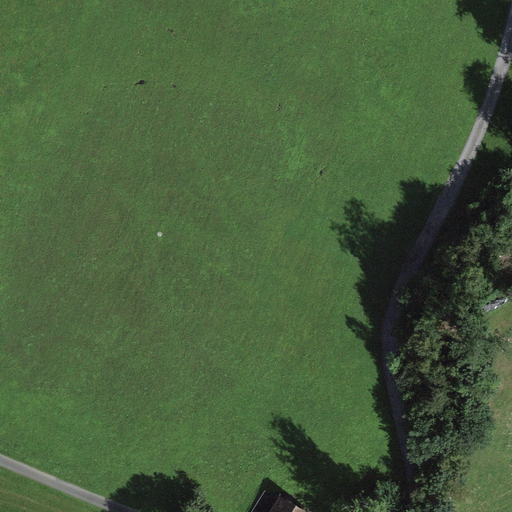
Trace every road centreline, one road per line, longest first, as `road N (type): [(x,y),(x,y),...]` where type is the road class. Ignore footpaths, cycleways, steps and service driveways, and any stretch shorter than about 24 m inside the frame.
road 1 (track): [(406,511),(390,320),(511,34)]
road 2 (track): [(126,511),(0,459)]
